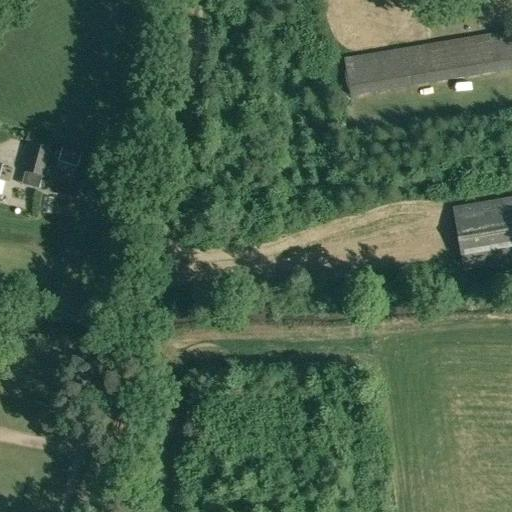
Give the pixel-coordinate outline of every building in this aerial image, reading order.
[(400,48),(355,52),(358,81),(445,73),(442,38),(400,43),(400,48)] [(31,144),(24,171),(45,177),(52,149),(31,144)] [(81,153),(62,147),(56,168),(75,173),(81,153)] [(138,212),(131,211),(131,191),(118,190),(119,204),(118,207),(116,207),(113,236),(124,238),(122,247),(133,248),(138,212)] [(41,212),(52,214),(54,199),(44,197),(41,212)] [(511,197),(453,208),(464,272),(511,263),(511,197)]
